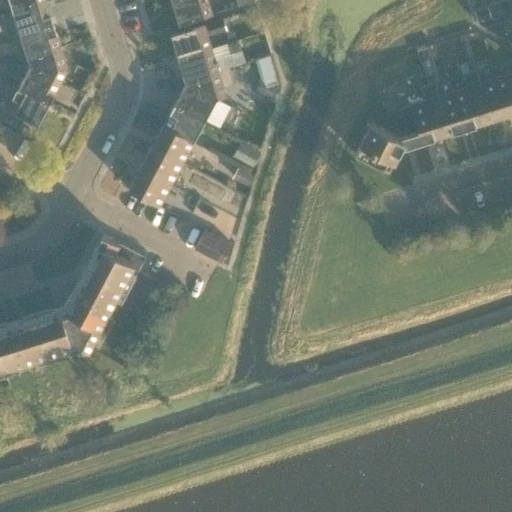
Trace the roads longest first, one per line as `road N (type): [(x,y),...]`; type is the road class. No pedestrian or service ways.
road 1 (residential): [(72,196),(124,83),(101,0)]
road 2 (residential): [(392,220),(511,178)]
